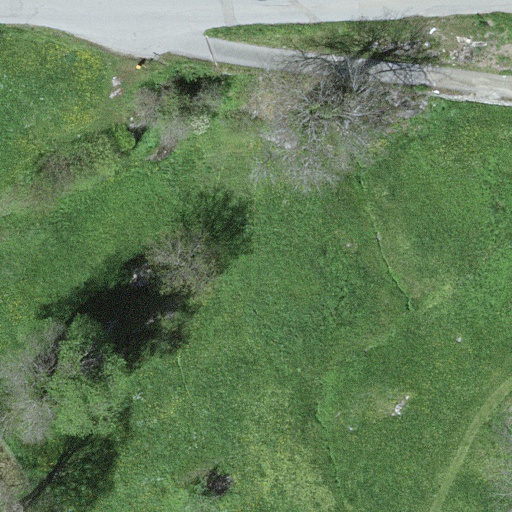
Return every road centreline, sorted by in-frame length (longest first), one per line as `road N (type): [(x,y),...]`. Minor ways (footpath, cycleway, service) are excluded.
road 1 (residential): [(511,0),(225,16),(0,7)]
road 2 (track): [(106,14),(156,41),(511,89)]
